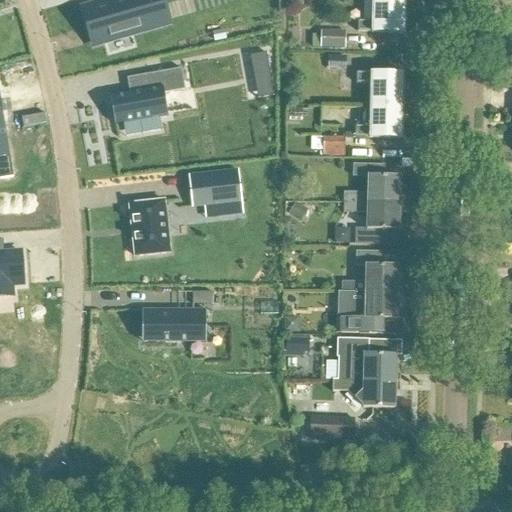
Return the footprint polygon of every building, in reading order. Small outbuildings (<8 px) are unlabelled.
[(115,0),(117,2),(88,11),(97,44),(157,26),(149,0),(115,0)] [(405,3),(372,2),(372,24),(358,23),(357,34),(372,34),(371,35),(404,36),(405,3)] [(321,50),(346,50),(346,33),(322,32),(321,39),(313,39),(313,48),(321,49),(321,50)] [(254,82),(270,79),(265,55),(249,58),(254,82)] [(328,57),(328,70),(346,71),(346,58),(328,57)] [(120,96),(111,98),(112,100),(112,104),(116,125),(116,126),(166,117),(165,116),(162,96),(185,92),(181,70),(127,80),(129,95),(120,96)] [(402,108),(403,76),(371,75),(371,76),(356,75),(356,86),(370,86),(370,108),(402,108)] [(402,108),(370,108),(369,129),(355,129),(355,139),(369,140),(402,141),(402,108)] [(0,181),(13,179),(9,152),(7,152),(2,114),(0,114),(0,117),(0,116),(0,181)] [(311,151),(323,151),(323,155),(345,155),(345,138),(324,138),(324,139),(311,139),(311,151)] [(344,193),(344,204),(400,206),(401,179),(385,178),(385,167),(353,167),(352,178),(368,179),(367,194),(344,193)] [(237,172),(189,178),(193,210),(228,205),(229,218),(243,216),(237,172)] [(129,206),(134,258),(170,255),(164,203),(129,206)] [(399,232),(400,206),(344,204),(343,214),(366,215),(366,231),(354,231),(354,247),(381,247),(381,232),(399,232)] [(294,205),(288,216),(302,223),(307,212),(294,205)] [(342,284),(342,294),(398,295),(398,268),(403,269),(403,254),(356,253),(355,267),(365,268),(365,284),(356,284),(342,284)] [(20,254),(0,255),(0,298),(12,298),(11,287),(22,286),(20,254)] [(397,322),(398,295),(342,294),(337,294),(336,320),(340,320),(340,336),(381,337),(381,321),(397,322)] [(192,306),(212,306),(212,295),(192,295),(192,306)] [(205,344),(205,312),(142,312),(141,344),(205,344)] [(286,354),(309,355),(309,340),(286,339),(286,354)] [(326,363),(325,382),(333,383),(339,383),(353,383),(363,383),(396,384),(396,358),(400,358),(401,343),(340,341),(340,363),(326,363)] [(333,383),(333,393),(349,393),(362,408),(362,410),(395,411),(396,384),(363,383),(353,383),(339,383),(333,383)] [(310,419),(310,427),(309,441),(352,444),(354,421),(310,419)] [(328,482),(324,464),(311,468),(316,485),(328,482)]
